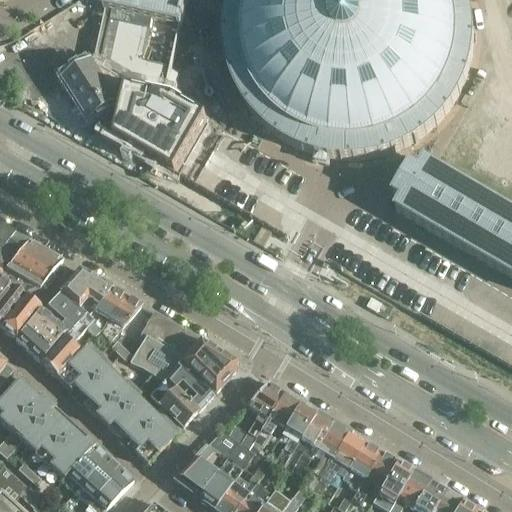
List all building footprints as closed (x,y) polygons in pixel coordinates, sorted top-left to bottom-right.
[(105,0),(103,11),(180,28),(186,0),(105,0)] [(225,31),(225,37),(225,42),(225,48),(226,54),(227,60),(228,66),(229,71),(231,77),(233,83),(235,88),(238,93),(241,99),(244,104),(247,109),(250,113),(254,118),(258,122),(257,124),(262,129),(263,128),(268,132),(273,136),(277,139),(283,143),(288,146),(293,149),(299,151),(304,154),(310,156),(316,158),(313,164),(329,168),(329,161),(335,162),(341,162),(346,162),(352,162),(358,162),(364,161),(369,161),(375,159),(381,158),(386,156),(392,155),(397,152),(403,150),(408,147),(413,145),(414,146),(420,142),(419,141),(424,137),(429,134),(433,130),(438,126),(442,121),(446,117),(449,112),(453,107),(456,102),(459,97),(461,92),(464,86),(466,81),(468,75),(470,69),(471,64),(472,58),(473,52),(473,46),(474,40),(474,34),(473,28),(473,22),(472,16),(471,11),(469,5),(467,0),(230,0),(230,2),(229,7),(227,13),(226,19),(225,25),(225,31)] [(511,0),(489,0),(498,13),(511,34),(511,42),(496,69),(477,102),(453,142),(440,164),(476,183),(511,203),(511,0)] [(103,11),(92,65),(98,75),(100,69),(127,84),(126,91),(125,91),(115,140),(175,175),(206,120),(174,101),(165,99),(180,28),(103,11)] [(92,65),(66,82),(90,121),(118,105),(98,75),(92,65)] [(412,169),(394,199),(401,203),(401,206),(397,214),(511,280),(511,214),(426,164),(421,172),(418,173),(412,169)] [(0,255),(1,253),(1,252),(14,237),(0,229),(0,255)] [(0,266),(1,267),(8,258),(14,261),(28,245),(14,237),(1,252),(1,253),(0,255),(0,266)] [(28,245),(14,261),(5,271),(39,290),(62,263),(28,245)] [(98,308),(112,291),(79,271),(58,295),(59,296),(78,311),(88,301),(98,308)] [(0,278),(0,305),(12,290),(0,278)] [(12,290),(0,305),(0,328),(23,299),(12,290)] [(98,308),(88,321),(92,325),(99,334),(109,345),(121,331),(142,308),(128,300),(112,291),(98,308)] [(79,325),(87,333),(94,339),(99,333),(85,317),(78,312),(78,311),(59,296),(47,308),(59,318),(65,322),(73,328),(74,330),(79,325)] [(23,299),(0,328),(0,329),(16,342),(40,313),(23,299)] [(40,313),(16,342),(27,351),(52,324),(53,323),(40,313)] [(153,342),(165,322),(154,315),(141,338),(141,339),(144,341),(146,338),(153,342)] [(52,324),(27,351),(40,364),(63,339),(65,340),(74,330),(73,328),(65,322),(59,329),(53,323),(52,324)] [(165,349),(176,328),(165,322),(153,342),(165,349)] [(63,339),(40,364),(56,380),(79,356),(72,349),(82,339),(87,333),(79,325),(74,330),(65,340),(63,339)] [(174,355),(186,334),(176,328),(165,349),(174,355)] [(199,342),(186,334),(174,355),(183,361),(199,342)] [(166,381),(183,361),(146,339),(129,366),(143,372),(163,384),(166,381)] [(117,341),(111,347),(125,361),(131,355),(117,341)] [(238,373),(236,365),(199,342),(166,381),(175,391),(199,414),(238,373)] [(147,468),(179,435),(88,347),(84,352),(83,351),(56,380),(69,393),(68,394),(68,397),(73,401),(76,401),(76,404),(80,408),(83,408),(84,407),(119,441),(118,442),(118,445),(123,449),(126,449),(126,452),(130,457),(133,457),(134,456),(147,468)] [(0,388),(13,373),(0,361),(0,388)] [(0,404),(0,416),(2,419),(0,420),(0,424),(12,435),(0,448),(0,455),(6,461),(22,444),(35,456),(40,451),(54,465),(50,469),(64,482),(95,448),(21,381),(0,404)] [(149,400),(158,408),(182,432),(199,414),(175,391),(174,392),(165,383),(149,400)] [(268,385),(245,410),(258,417),(247,436),(253,441),(266,422),(283,394),(268,385)] [(283,394),(266,422),(249,450),(247,451),(257,457),(276,428),(282,432),(299,405),(283,394)] [(299,405),(282,432),(292,438),(274,467),(281,472),(300,443),(316,415),(299,405)] [(316,415),(300,443),(281,473),(289,477),(302,456),(309,460),(315,452),(332,425),(316,415)] [(332,425),(315,452),(324,457),(314,475),(314,476),(306,489),(305,490),(311,494),(331,462),(348,435),(332,425)] [(221,435),(177,481),(178,486),(199,502),(218,475),(227,462),(242,471),(253,457),(221,435)] [(348,435),(331,462),(311,495),(318,499),(326,488),(327,488),(335,475),(342,479),(348,471),(365,445),(348,435)] [(246,439),(242,445),(240,447),(247,451),(252,444),(246,439)] [(365,445),(348,471),(342,481),(350,486),(349,488),(357,493),(364,482),(365,482),(382,455),(365,445)] [(64,482),(61,485),(73,496),(108,460),(95,448),(64,482)] [(382,455),(365,482),(350,505),(357,506),(361,505),(373,487),(380,492),(397,464),(382,455)] [(108,460),(73,496),(86,508),(121,472),(108,460)] [(233,485),(214,511),(237,511),(257,486),(271,467),(264,462),(246,485),(238,479),(233,485)] [(218,475),(199,502),(213,511),(214,511),(233,485),(226,480),(235,468),(227,463),(218,475)] [(380,492),(372,505),(382,511),(389,511),(396,502),(414,475),(397,464),(380,492)] [(41,482),(23,467),(18,472),(36,488),(41,482)] [(22,485),(4,469),(0,473),(0,493),(8,500),(22,485)] [(121,472),(86,508),(90,511),(106,511),(112,507),(134,483),(121,472)] [(389,511),(401,511),(405,507),(412,511),(429,484),(414,475),(396,502),(389,511)] [(429,484),(412,511),(413,511),(434,511),(446,494),(429,484)] [(257,486),(237,511),(260,511),(271,497),(257,486)] [(28,489),(20,498),(34,511),(40,504),(43,502),(28,489)] [(291,505),(285,511),(296,511),(309,494),(303,489),(291,505)] [(271,497),(260,511),(285,511),(291,505),(274,493),(271,497)] [(434,511),(457,511),(462,504),(446,494),(434,511)] [(0,498),(0,511),(15,511),(12,509),(13,507),(7,501),(5,503),(0,498)] [(343,500),(338,510),(340,511),(345,511),(350,504),(343,500)]
